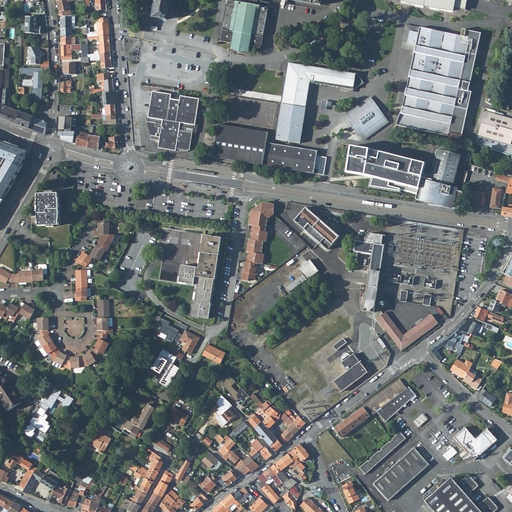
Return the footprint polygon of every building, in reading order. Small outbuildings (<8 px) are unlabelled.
[(60,0),(57,1),(60,16),(72,16),(68,2),(76,0),(77,2),(84,0),(83,0),(60,0)] [(83,0),(84,0),(84,6),(90,5),(89,0),(95,0),(97,10),(107,9),(105,0),(83,0)] [(155,0),(153,17),(166,19),(169,0),(228,0),(221,41),(233,43),(232,48),(231,48),(231,49),(232,49),(239,54),(248,52),(249,52),(249,51),(248,51),(249,46),(260,48),(268,3),(261,2),(260,0),(290,0),(321,5),(322,0),(155,0)] [(402,0),(403,1),(403,2),(404,3),(405,3),(406,4),(407,4),(409,3),(410,3),(410,2),(411,1),(411,0),(412,0),(444,6),(444,8),(444,9),(445,10),(446,11),(447,11),(448,11),(450,11),(451,11),(452,10),(452,9),(453,8),(462,9),(464,8),(465,0),(402,0)] [(407,4),(406,4),(447,11),(446,11),(445,10),(444,9),(444,8),(444,6),(412,0),(411,0),(411,1),(410,2),(410,3),(409,3),(407,4)] [(26,16),(25,33),(40,34),(41,27),(36,27),(36,17),(26,16)] [(60,17),(61,28),(71,28),(72,28),(72,23),(75,23),(75,17),(60,17)] [(87,37),(109,35),(107,17),(99,18),(100,23),(97,23),(98,30),(97,30),(97,31),(90,32),(90,28),(87,28),(87,36),(87,37)] [(419,27),(405,24),(400,48),(414,51),(416,45),(407,43),(410,31),(418,33),(419,27)] [(416,45),(401,113),(399,113),(396,124),(448,136),(448,137),(461,140),(471,92),(474,92),(475,87),(469,86),(481,33),(466,30),(464,37),(419,27),(418,33),(410,31),(407,43),(416,45)] [(61,28),(61,36),(66,36),(72,36),(71,28),(61,28)] [(87,37),(87,40),(99,39),(99,46),(98,46),(98,48),(98,54),(99,54),(110,53),(109,35),(99,36),(87,37)] [(61,38),(61,45),(71,45),(75,45),(74,37),(61,38)] [(131,39),(130,47),(138,48),(139,40),(131,39)] [(61,45),(61,60),(72,59),(72,55),(71,55),(71,50),(71,48),(77,48),(77,45),(75,45),(71,45),(61,45)] [(31,59),(31,64),(40,64),(40,60),(39,59),(42,56),(42,52),(35,51),(35,47),(29,47),(29,53),(28,53),(28,57),(31,59)] [(94,56),(94,57),(100,57),(101,69),(112,68),(110,53),(99,54),(98,54),(96,54),(94,54),(94,56)] [(63,63),(64,75),(76,74),(75,63),(63,63)] [(289,63),(276,139),(300,143),(305,107),(305,103),(306,103),(309,83),(354,90),(363,83),(360,79),(356,74),(289,63)] [(42,68),(20,68),(20,75),(35,75),(34,87),(31,90),(31,98),(42,99),(43,73),(49,73),(49,68),(42,68)] [(91,88),(91,94),(100,93),(103,93),(114,92),(113,80),(109,80),(109,73),(97,74),(97,81),(101,81),(102,87),(104,87),(104,89),(95,89),(95,88),(91,88)] [(61,82),(61,92),(70,93),(71,90),(71,81),(67,81),(67,82),(61,82)] [(2,105),(0,109),(0,116),(16,124),(18,111),(9,107),(9,103),(10,96),(15,96),(16,90),(10,89),(3,89),(2,105)] [(148,117),(156,119),(155,127),(161,128),(160,134),(156,133),(156,136),(151,135),(150,139),(159,141),(158,148),(176,151),(176,148),(178,148),(178,149),(187,151),(188,150),(189,150),(192,133),(193,131),(185,129),(186,124),(195,125),(199,99),(180,96),(180,98),(171,97),(171,94),(152,91),(148,117)] [(103,93),(104,105),(105,105),(115,105),(114,92),(103,93)] [(370,96),(346,114),(365,139),(389,121),(370,96)] [(327,105),(332,106),(333,101),(323,100),(322,109),(326,110),(327,105)] [(91,115),(91,119),(97,119),(103,118),(103,121),(105,121),(116,120),(115,105),(105,105),(105,114),(103,114),(97,115),(97,114),(91,115)] [(18,111),(16,124),(28,129),(33,117),(33,116),(18,111)] [(511,118),(485,111),(478,135),(511,145),(511,118)] [(62,125),(61,131),(71,132),(74,118),(63,116),(61,125),(62,125)] [(33,117),(28,129),(45,135),(46,122),(33,117)] [(145,117),(150,135),(151,135),(156,136),(156,133),(160,134),(161,128),(155,127),(156,119),(148,117),(145,117)] [(89,135),(88,147),(98,149),(98,150),(102,152),(103,137),(91,136),(92,133),(93,125),(91,124),(89,135)] [(185,129),(193,131),(192,133),(196,133),(198,125),(195,125),(186,124),(185,129)] [(213,154),(213,157),(314,173),(318,174),(319,170),(321,156),(317,156),(317,151),(266,143),(268,133),(218,125),(213,152),(212,154),(213,154)] [(78,139),(76,144),(88,147),(89,135),(81,133),(79,139),(78,139)] [(105,142),(106,148),(113,147),(113,148),(119,148),(118,137),(109,138),(109,141),(105,142)] [(26,160),(28,151),(0,140),(0,156),(8,159),(21,167),(26,160)] [(367,149),(348,146),(344,172),(362,174),(371,177),(368,187),(399,192),(400,189),(417,193),(420,178),(423,163),(378,152),(367,149)] [(417,193),(416,199),(426,202),(425,204),(458,209),(460,200),(464,183),(466,176),(455,173),(456,168),(459,155),(437,150),(429,180),(420,178),(417,193)] [(21,167),(8,159),(0,173),(0,198),(2,200),(21,167)] [(509,178),(496,174),(495,179),(508,183),(509,178)] [(502,209),(501,215),(511,216),(511,178),(509,177),(509,178),(508,183),(507,186),(506,189),(505,193),(511,194),(511,196),(511,198),(511,208),(509,208),(509,204),(503,203),(502,209)] [(502,209),(503,203),(504,196),(502,196),(503,190),(493,188),(490,207),(502,209)] [(483,205),(485,193),(468,190),(466,203),(483,205)] [(48,239),(49,251),(59,251),(59,249),(71,248),(70,224),(59,224),(58,215),(59,214),(59,211),(58,211),(58,208),(59,208),(59,204),(58,204),(58,193),(52,193),(52,192),(45,192),(45,194),(36,194),(36,203),(35,203),(35,212),(36,212),(37,216),(31,217),(31,233),(42,239),(48,239)] [(251,212),(249,225),(252,225),(251,235),(252,235),(251,238),(249,238),(247,251),(249,252),(249,255),(248,255),(247,261),(256,262),(258,262),(264,263),(265,259),(264,258),(264,254),(262,253),(264,241),(267,241),(267,236),(268,236),(269,232),(265,231),(267,218),(274,214),(274,203),(265,202),(263,203),(262,202),(252,210),(252,211),(251,212)] [(295,220),(328,249),(339,237),(306,207),(295,220)] [(98,234),(101,234),(108,234),(109,234),(109,222),(98,222),(98,234)] [(193,315),(210,317),(212,306),(211,306),(218,254),(220,254),(222,236),(160,228),(156,254),(163,255),(160,279),(199,284),(196,300),(195,300),(193,315)] [(295,234),(291,230),(286,235),(291,239),(295,234)] [(372,253),(366,292),(364,292),(363,299),(365,299),(365,306),(374,307),(384,245),(381,244),(382,234),(369,232),(365,238),(366,238),(365,242),(356,241),(354,251),(372,253)] [(101,237),(97,245),(105,250),(106,251),(114,237),(114,234),(109,234),(108,234),(101,234),(101,237)] [(96,245),(90,256),(92,257),(99,261),(105,250),(97,245),(96,245)] [(297,258),(310,248),(308,246),(295,255),(297,258)] [(87,264),(92,257),(90,256),(86,253),(83,252),(79,259),(77,259),(76,261),(77,262),(85,267),(87,264)] [(511,256),(503,273),(506,275),(511,277),(511,256)] [(290,292),(308,279),(320,271),(311,259),(299,268),(304,274),(287,287),(290,292)] [(250,277),(256,278),(257,273),(258,274),(259,266),(257,266),(255,266),(256,262),(247,261),(246,261),(244,268),(246,268),(245,271),(243,271),(242,279),(249,280),(250,277)] [(33,280),(43,280),(43,273),(47,273),(46,265),(45,264),(38,264),(38,269),(32,270),(32,271),(33,280)] [(0,281),(4,284),(7,280),(10,282),(14,282),(14,274),(10,274),(0,268),(0,281)] [(87,288),(87,277),(86,270),(76,270),(76,289),(87,288)] [(17,281),(18,283),(33,282),(33,280),(32,271),(17,272),(17,274),(14,274),(14,282),(17,281)] [(503,283),(511,286),(511,277),(506,275),(503,283)] [(436,287),(437,279),(422,278),(421,286),(436,287)] [(88,297),(87,296),(87,288),(76,289),(77,297),(76,297),(76,301),(87,301),(87,297),(88,297)] [(511,294),(499,290),(495,301),(501,303),(506,305),(507,306),(510,299),(511,299),(511,294)] [(430,306),(431,295),(424,294),(423,305),(430,306)] [(98,300),(99,318),(108,318),(110,318),(109,300),(98,300)] [(482,308),(491,312),(492,309),(497,312),(500,306),(503,307),(505,308),(506,305),(501,303),(495,301),(492,300),(489,307),(483,305),(482,308)] [(18,307),(10,303),(7,308),(5,312),(2,317),(6,319),(9,315),(12,316),(11,319),(14,321),(16,317),(19,313),(22,308),(19,306),(18,307)] [(22,308),(19,313),(30,319),(35,309),(24,303),(22,308)] [(245,318),(248,323),(265,310),(262,305),(245,318)] [(479,307),(474,317),(484,321),(486,316),(502,323),(504,317),(501,316),(491,312),(482,308),(479,307)] [(377,319),(401,350),(438,323),(431,314),(402,336),(385,313),(377,319)] [(36,318),(37,331),(39,330),(46,330),(48,330),(47,318),(36,318)] [(97,318),(98,330),(103,330),(103,333),(107,332),(113,332),(113,326),(108,326),(108,318),(99,318),(97,318)] [(478,325),(485,328),(485,327),(487,323),(475,318),(474,322),(479,324),(478,325)] [(472,335),(476,337),(480,327),(478,326),(478,325),(479,324),(474,322),(473,322),(471,327),(468,325),(470,324),(465,319),(455,328),(472,335)] [(444,337),(460,344),(464,334),(470,337),(472,335),(455,328),(444,337)] [(46,330),(39,330),(39,335),(37,336),(39,340),(38,340),(43,347),(52,342),(46,333),(46,330)] [(186,330),(180,340),(184,342),(185,340),(186,338),(189,340),(188,342),(187,344),(185,345),(183,349),(192,354),(200,337),(186,330)] [(100,338),(95,349),(100,352),(104,354),(106,350),(110,343),(107,342),(107,340),(107,332),(103,333),(100,333),(100,338)] [(430,348),(439,361),(443,358),(437,351),(445,344),(462,351),(464,346),(464,345),(460,344),(444,337),(430,348)] [(337,350),(347,343),(344,338),(333,346),(337,350)] [(384,349),(386,347),(380,338),(378,340),(384,349)] [(53,356),(56,357),(59,352),(60,351),(56,349),(52,342),(43,347),(39,349),(43,355),(44,356),(47,354),(47,355),(48,354),(50,357),(53,356)] [(202,353),(220,363),(225,353),(220,350),(219,350),(211,346),(211,345),(208,343),(202,353)] [(91,352),(84,356),(86,361),(89,365),(96,361),(96,359),(99,357),(98,355),(100,352),(95,349),(93,348),(91,352)] [(175,348),(171,354),(177,357),(181,360),(184,356),(178,352),(179,351),(175,348)] [(173,364),(177,357),(171,354),(163,349),(152,368),(160,373),(163,369),(167,371),(160,382),(168,387),(180,368),(173,364)] [(68,363),(71,363),(71,357),(71,355),(67,356),(59,352),(56,357),(54,362),(61,366),(62,366),(63,364),(66,366),(68,363)] [(344,360),(350,355),(347,352),(341,357),(344,360)] [(367,372),(353,354),(341,363),(347,371),(334,381),(341,391),(367,372)] [(71,363),(71,368),(79,368),(79,366),(84,366),(84,363),(86,361),(84,356),(83,355),(79,357),(71,357),(71,363)] [(451,370),(465,378),(469,370),(473,363),(467,359),(464,364),(457,359),(451,370)] [(200,374),(194,370),(190,376),(197,380),(200,374)] [(473,372),(469,370),(465,378),(463,381),(477,389),(483,379),(472,374),(473,372)] [(244,402),(250,397),(241,388),(237,392),(231,386),(236,382),(236,381),(230,375),(223,382),(223,385),(232,395),(232,397),(236,401),(237,400),(240,400),(241,399),(244,402)] [(0,396),(3,400),(5,404),(9,409),(9,410),(21,402),(17,395),(16,396),(14,392),(15,392),(8,382),(7,382),(4,380),(4,379),(0,376),(0,396)] [(381,394),(395,413),(403,406),(405,404),(409,400),(414,396),(407,388),(406,389),(399,379),(380,393),(381,394)] [(61,391),(55,388),(47,400),(46,399),(43,403),(42,402),(39,406),(40,407),(46,410),(48,407),(51,408),(57,399),(63,402),(61,404),(68,408),(74,399),(67,395),(64,399),(58,396),(61,391)] [(480,399),(490,407),(498,396),(493,393),(491,395),(486,392),(487,391),(483,388),(478,396),(481,399),(480,399)] [(365,404),(373,415),(377,412),(385,422),(395,413),(381,394),(380,393),(365,404)] [(215,413),(219,417),(220,416),(227,423),(234,416),(228,409),(232,406),(229,402),(222,395),(216,404),(219,408),(217,409),(218,411),(215,413)] [(129,430),(137,434),(140,428),(143,429),(147,421),(148,419),(151,421),(154,414),(151,413),(154,408),(151,406),(154,402),(148,398),(146,403),(148,404),(139,419),(134,417),(131,422),(128,420),(124,426),(129,429),(129,430)] [(511,413),(511,402),(505,401),(503,412),(511,414),(511,413)] [(261,408),(264,411),(269,406),(266,402),(263,405),(260,402),(258,405),(258,406),(261,408)] [(281,413),(277,409),(275,411),(272,408),(269,406),(264,411),(269,416),(262,423),(273,434),(275,433),(273,430),(271,427),(279,418),(281,413)] [(46,410),(40,407),(36,413),(40,415),(38,419),(33,416),(29,422),(31,424),(29,426),(28,425),(23,432),(31,438),(35,433),(34,432),(37,428),(45,434),(51,426),(48,424),(49,422),(45,420),(48,415),(45,414),(47,411),(46,410)] [(354,414),(360,423),(369,416),(362,407),(354,414)] [(182,427),(188,418),(184,417),(186,414),(174,408),(169,417),(180,423),(179,425),(182,427)] [(260,419),(256,415),(249,421),(275,452),(283,445),(273,434),(262,423),(269,416),(264,411),(261,408),(256,412),(262,417),(260,419)] [(423,413),(414,421),(419,427),(428,419),(423,413)] [(343,421),(350,430),(360,423),(354,414),(343,421)] [(293,422),(300,429),(306,423),(299,417),(298,418),(296,419),(296,420),(292,416),(289,418),(289,419),(293,422)] [(287,429),(294,435),(300,429),(293,422),(289,419),(286,422),(286,423),(285,424),(286,425),(287,424),(290,427),(287,429)] [(334,428),(341,437),(350,430),(343,421),(334,428)] [(229,433),(233,438),(248,426),(244,422),(233,431),(233,430),(229,433)] [(98,449),(104,452),(106,449),(112,439),(104,434),(105,434),(104,432),(106,428),(100,425),(97,430),(90,443),(99,448),(98,449)] [(471,455),(470,455),(474,460),(479,456),(478,455),(479,454),(480,455),(497,440),(487,429),(475,439),(465,428),(454,437),(470,454),(471,455)] [(285,443),(286,444),(294,435),(287,429),(280,437),(285,443)] [(365,474),(406,438),(400,431),(392,439),(393,440),(391,442),(389,441),(381,449),(382,450),(380,451),(379,450),(370,458),(371,459),(369,461),(368,460),(360,467),(365,474)] [(219,451),(224,456),(230,449),(232,448),(236,444),(231,439),(227,435),(223,438),(219,434),(216,438),(221,443),(224,440),(227,442),(224,444),(219,451)] [(203,441),(209,446),(212,442),(206,437),(203,441)] [(272,455),(265,446),(263,447),(262,445),(257,439),(252,444),(254,449),(249,453),(258,462),(262,459),(258,455),(260,453),(266,460),(272,455)] [(160,440),(157,444),(168,452),(171,447),(160,440)] [(288,454),(296,464),(300,462),(302,461),(309,456),(300,444),(288,454)] [(443,454),(448,460),(458,452),(453,446),(443,454)] [(414,447),(374,483),(388,500),(429,464),(414,447)] [(155,458),(154,460),(151,467),(148,472),(141,467),(137,472),(140,474),(153,482),(165,460),(149,449),(148,448),(146,451),(155,458)] [(511,450),(510,448),(502,457),(510,463),(511,465),(511,450)] [(228,457),(235,464),(240,458),(234,453),(231,450),(230,449),(224,456),(223,457),(226,460),(228,457)] [(237,451),(234,453),(240,458),(244,462),(250,471),(251,472),(259,466),(249,456),(246,459),(237,451)] [(28,470),(25,476),(30,479),(36,469),(37,468),(36,468),(32,465),(32,463),(24,459),(23,461),(17,458),(18,456),(13,453),(13,455),(12,454),(11,454),(10,454),(9,454),(9,455),(9,456),(9,457),(10,457),(11,457),(7,466),(14,470),(17,463),(28,470)] [(181,481),(185,472),(188,467),(193,458),(194,459),(196,457),(190,453),(188,457),(185,462),(184,465),(183,465),(183,466),(182,468),(181,468),(176,478),(181,481)] [(292,471),(296,473),(300,468),(296,464),(288,454),(282,458),(288,465),(290,468),(291,468),(292,469),(293,468),(294,469),(292,471)] [(237,466),(244,475),(250,471),(244,462),(240,458),(235,464),(233,465),(236,468),(237,466)] [(276,463),(282,470),(288,465),(282,458),(276,463)] [(276,474),(282,483),(288,479),(282,470),(276,463),(270,467),(276,474)] [(267,469),(273,476),(276,474),(270,467),(267,469)] [(296,473),(301,477),(304,473),(301,470),(300,468),(296,473)] [(51,490),(53,490),(53,489),(54,490),(56,486),(64,490),(67,485),(64,483),(62,486),(57,483),(61,477),(48,469),(44,475),(36,469),(30,479),(25,489),(24,488),(23,491),(29,494),(37,479),(52,488),(51,490)] [(268,484),(268,485),(274,480),(279,486),(281,485),(283,488),(285,487),(282,483),(276,474),(273,476),(267,469),(257,477),(263,485),(265,484),(266,485),(268,484)] [(0,481),(7,483),(9,478),(7,477),(9,473),(5,471),(0,481)] [(136,485),(133,488),(134,488),(138,492),(140,488),(147,493),(153,482),(140,474),(137,472),(136,471),(134,475),(138,477),(140,479),(136,485)] [(222,479),(218,481),(218,482),(225,488),(236,479),(230,471),(221,478),(222,479)] [(156,488),(164,493),(166,490),(169,485),(172,478),(164,473),(156,488)] [(125,485),(128,480),(120,474),(117,478),(116,481),(120,484),(120,483),(121,483),(125,485)] [(493,511),(499,508),(489,496),(479,505),(480,506),(478,507),(466,494),(468,492),(469,494),(479,485),(470,475),(469,474),(459,482),(461,483),(459,485),(452,477),(425,500),(434,511),(493,511)] [(25,489),(30,479),(25,476),(19,487),(24,488),(25,489)] [(199,485),(208,494),(217,485),(216,485),(218,482),(218,481),(213,477),(210,479),(208,476),(199,485)] [(274,503),(280,499),(278,496),(268,485),(268,484),(266,485),(265,484),(263,485),(257,477),(255,479),(262,489),(274,503)] [(286,489),(288,491),(294,485),(297,482),(291,479),(289,480),(288,479),(282,483),(285,487),(286,489)] [(81,490),(84,492),(85,490),(89,484),(82,481),(78,489),(81,490)] [(349,504),(358,499),(352,486),(353,486),(351,481),(342,486),(343,489),(342,490),(349,504)] [(298,490),(294,485),(288,491),(289,491),(297,500),(300,494),(297,491),(298,490)] [(50,494),(55,496),(60,498),(59,501),(65,504),(71,491),(66,488),(64,491),(63,491),(64,490),(56,486),(54,490),(53,489),(53,490),(50,494)] [(88,511),(96,511),(99,507),(101,500),(102,499),(100,498),(105,490),(103,489),(104,488),(101,487),(97,495),(96,496),(94,495),(93,497),(93,498),(88,511)] [(75,508),(78,498),(82,498),(83,496),(84,496),(85,494),(84,492),(81,490),(78,489),(75,488),(73,493),(68,506),(75,508)] [(154,492),(162,497),(164,493),(156,488),(154,492)] [(233,496),(238,501),(246,495),(247,497),(250,494),(244,488),(233,496)] [(288,491),(286,489),(278,496),(280,499),(282,497),(289,491),(288,491)] [(175,501),(179,497),(172,490),(168,494),(175,501)] [(282,497),(295,511),(296,509),(297,501),(297,500),(289,491),(282,497)] [(138,492),(134,499),(128,496),(126,499),(140,506),(145,496),(138,492)] [(147,502),(156,507),(159,502),(162,497),(154,492),(147,502)] [(190,507),(192,510),(195,508),(196,510),(209,500),(201,493),(192,504),(190,507)] [(0,494),(0,504),(1,505),(0,506),(0,509),(2,510),(4,507),(9,499),(0,494)] [(55,496),(50,494),(49,496),(46,500),(50,503),(55,496)] [(168,502),(170,506),(175,501),(168,494),(163,501),(165,504),(168,502)] [(231,511),(240,503),(238,501),(233,496),(231,494),(221,502),(231,511)] [(87,497),(84,496),(83,496),(82,498),(78,498),(75,508),(74,510),(82,511),(86,499),(87,497)] [(300,505),(307,511),(324,511),(322,510),(319,507),(313,502),(311,499),(310,499),(307,497),(300,505)] [(90,500),(86,499),(82,511),(88,511),(93,498),(92,498),(91,498),(90,500)] [(249,508),(254,511),(257,511),(262,506),(263,507),(266,504),(259,498),(256,500),(249,508)] [(9,499),(4,507),(9,510),(14,502),(9,499)] [(123,511),(124,508),(128,510),(128,509),(132,511),(136,511),(140,506),(126,499),(123,505),(122,507),(121,506),(118,511),(123,511)] [(166,511),(176,511),(175,510),(176,510),(186,501),(181,499),(177,503),(166,511)] [(166,511),(177,503),(175,501),(170,506),(168,502),(165,504),(163,501),(160,506),(165,511),(166,511)] [(17,504),(14,502),(9,510),(7,511),(18,511),(22,507),(17,504)] [(144,508),(149,511),(152,511),(156,507),(147,502),(144,508)] [(221,502),(212,511),(214,511),(229,511),(231,511),(221,502)]
